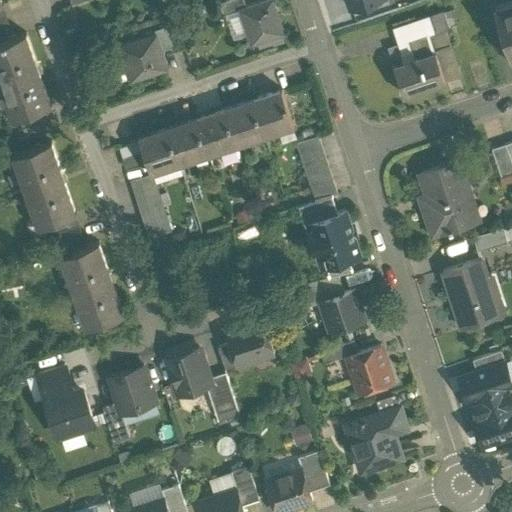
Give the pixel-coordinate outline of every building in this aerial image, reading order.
[(272,0),(264,0),(240,8),(251,43),(283,33),(272,0)] [(511,2),(495,8),(511,58),(511,2)] [(2,5),(0,5),(0,29),(10,26),(2,5)] [(26,32),(0,41),(0,78),(13,117),(12,118),(13,119),(19,117),(40,110),(52,105),(51,104),(50,104),(26,34),(27,34),(26,32)] [(153,34),(121,44),(133,80),(164,70),(153,34)] [(435,52),(414,59),(411,50),(400,54),(403,62),(394,65),(403,95),(445,81),(435,52)] [(281,90),(253,99),(264,134),(292,124),(292,127),(294,126),(282,88),(280,89),(281,90)] [(253,99),(224,108),(234,140),(235,143),(264,134),(253,99)] [(224,108),(196,117),(207,152),(235,143),(234,140),(224,108)] [(40,110),(19,117),(26,138),(47,131),(40,110)] [(196,117),(168,126),(179,162),(207,152),(196,117)] [(168,126),(140,135),(139,133),(138,134),(140,140),(144,151),(147,162),(151,173),(152,173),(152,171),(179,162),(168,126)] [(318,135),(297,141),(301,153),(322,146),(318,135)] [(140,140),(119,147),(123,158),(144,151),(140,140)] [(51,141),(12,155),(13,156),(14,156),(38,225),(37,226),(38,228),(55,221),(75,215),(76,214),(76,212),(74,213),(50,143),(52,143),(51,141)] [(511,161),(506,143),(491,148),(501,176),(511,172),(511,161)] [(322,146),(301,153),(304,164),(325,157),(322,146)] [(144,151),(123,158),(126,168),(147,162),(144,151)] [(325,157),(304,164),(308,175),(329,168),(325,157)] [(458,160),(420,173),(431,205),(423,208),(432,234),(478,219),(458,160)] [(329,168),(308,175),(311,186),(332,179),(329,168)] [(151,173),(131,180),(138,202),(160,195),(152,173),(151,173)] [(332,179),(311,186),(315,197),(336,190),(332,179)] [(160,195),(138,202),(145,224),(166,218),(160,195)] [(332,195),(298,206),(303,223),(307,223),(338,213),(332,195)] [(338,213),(307,223),(310,231),(308,236),(312,250),(317,252),(321,265),(325,263),(348,256),(359,252),(346,210),(338,213)] [(75,215),(55,221),(62,243),(82,236),(75,215)] [(166,218),(145,224),(149,236),(170,229),(166,218)] [(503,224),(475,233),(480,247),(507,238),(503,224)] [(99,242),(60,255),(60,257),(62,256),(86,326),(85,326),(85,329),(125,315),(124,313),(122,313),(98,244),(99,243),(99,242)] [(348,256),(325,263),(329,275),(352,269),(348,256)] [(481,258),(443,270),(461,326),(494,316),(481,278),(487,276),(481,258)] [(355,288),(320,300),(329,328),(365,317),(355,288)] [(274,352),(263,318),(225,330),(229,342),(236,364),(239,363),(244,366),(253,363),(255,358),(274,352)] [(354,339),(320,350),(324,362),(347,355),(358,351),(354,339)] [(229,342),(218,346),(225,368),(236,364),(229,342)] [(358,351),(347,355),(359,391),(393,380),(381,343),(358,351)] [(199,346),(166,357),(175,383),(197,394),(201,385),(206,384),(211,382),(209,376),(199,346)] [(477,369),(506,360),(502,348),(473,358),(477,369)] [(292,360),(295,374),(308,372),(305,357),(292,360)] [(460,375),(468,398),(511,383),(511,378),(506,360),(477,369),(460,375)] [(64,363),(38,372),(46,396),(72,388),(64,363)] [(143,364),(109,375),(117,400),(121,412),(122,412),(156,401),(143,364)] [(226,371),(209,376),(211,382),(206,384),(216,412),(224,409),(237,405),(226,371)] [(511,383),(468,398),(476,421),(511,408),(511,383)] [(72,388),(46,396),(58,434),(94,422),(82,384),(72,388)] [(117,400),(102,405),(113,439),(130,434),(122,412),(121,412),(117,400)] [(237,405),(224,409),(227,416),(239,412),(239,411),(237,405)] [(399,405),(346,422),(362,469),(365,471),(374,468),(376,465),(401,456),(397,443),(394,442),(391,435),(393,432),(406,427),(399,405)] [(511,408),(476,421),(483,444),(511,434),(511,408)] [(330,483),(319,449),(298,456),(301,466),(309,490),(330,483)] [(248,465),(231,470),(237,488),(242,504),(259,498),(248,465)] [(301,466),(265,478),(276,511),(312,500),(309,490),(301,466)] [(187,511),(178,483),(161,488),(164,496),(169,511),(187,511)] [(237,488),(200,500),(204,511),(244,511),(242,504),(237,488)] [(169,511),(164,496),(129,507),(130,511),(169,511)] [(111,511),(108,500),(97,504),(99,511),(111,511)]
